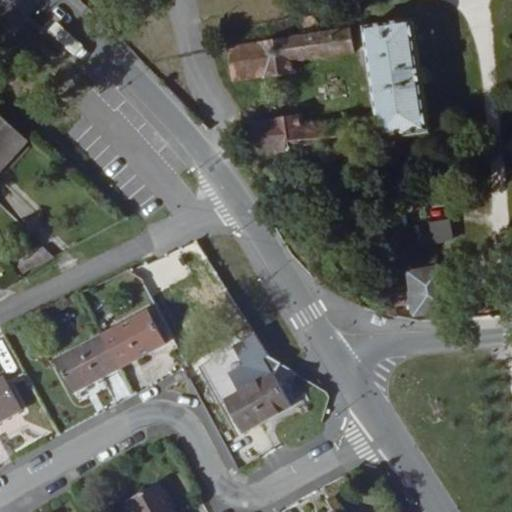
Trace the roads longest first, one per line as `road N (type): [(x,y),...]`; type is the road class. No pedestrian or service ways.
road 1 (residential): [(385,425),(264,497),(243,499),(223,489),(190,430),(174,418),(152,418),(0,500)]
road 2 (residential): [(49,0),(209,154),(237,198)]
road 3 (residential): [(237,198),(0,316)]
road 4 (residential): [(237,198),(337,360)]
road 5 (secondary): [(511,332),(337,360)]
